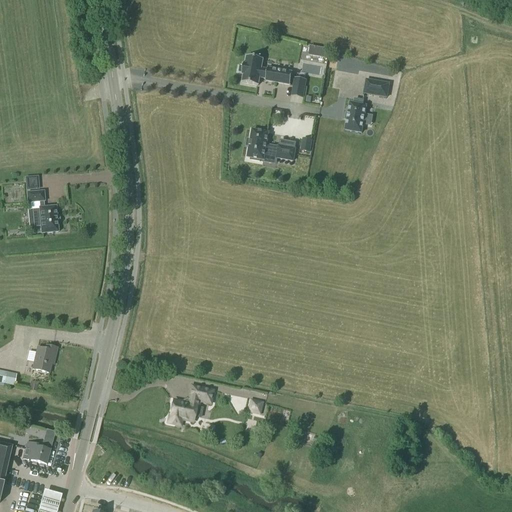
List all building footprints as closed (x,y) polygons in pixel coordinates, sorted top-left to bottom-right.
[(327,49),(310,46),(309,56),(325,59),(327,49)] [(265,82),(290,86),(292,72),(267,68),(267,70),(262,69),(263,60),(246,57),(245,65),(243,64),(241,76),(243,76),(241,84),(258,87),(260,80),(265,80),(265,82)] [(390,84),(365,80),(363,95),(387,99),(390,84)] [(295,99),(296,89),(287,89),(286,99),(295,99)] [(355,100),(354,105),(350,104),(345,131),(361,134),(363,125),(365,126),(367,117),(364,116),(366,107),(362,106),(363,102),(355,100)] [(247,140),(245,148),(248,149),(246,159),(250,159),(250,161),(260,163),(260,161),(264,162),(264,161),(265,155),(276,156),(275,159),(294,163),(296,149),(277,146),(277,147),(268,145),(268,141),(269,133),(251,130),(250,140),(247,140)] [(310,153),(312,141),(303,139),(300,151),(310,153)] [(56,208),(44,209),(43,203),(44,203),(43,193),(26,194),(27,204),(38,203),(39,209),(39,211),(32,211),(34,228),(40,227),(41,235),(58,233),(56,208)] [(49,375),(55,349),(45,348),(44,352),(36,350),(31,371),(49,375)] [(30,383),(29,390),(36,391),(37,384),(30,383)] [(168,419),(167,424),(168,426),(174,428),(182,429),(183,423),(192,425),(193,418),(195,418),(200,420),(202,409),(197,408),(198,404),(210,407),(212,394),(191,389),(188,405),(186,406),(173,403),(170,417),(168,419)] [(262,406),(250,403),(247,415),(259,418),(262,406)] [(26,443),(22,460),(46,467),(50,452),(55,434),(46,431),(42,448),(41,447),(26,443)] [(11,448),(0,445),(0,500),(4,484),(3,484),(11,448)] [(57,511),(62,497),(44,492),(38,511),(57,511)]
